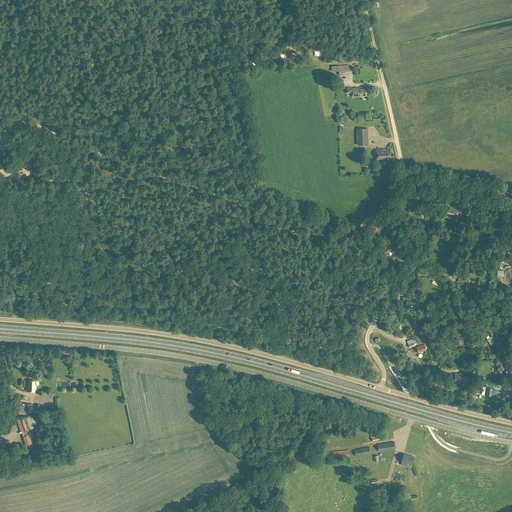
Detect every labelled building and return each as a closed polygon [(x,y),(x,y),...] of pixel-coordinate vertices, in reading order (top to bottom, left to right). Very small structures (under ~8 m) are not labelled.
[(351,68),(349,68),(349,65),(331,66),(332,72),(339,71),(339,76),(345,75),(345,74),(352,73),(351,68)] [(359,89),(352,89),(352,97),(362,97),(362,96),(366,96),(366,89),(359,89)] [(358,145),(368,145),(368,129),(357,129),(358,145)] [(376,150),(376,160),(391,160),(390,149),(376,150)] [(414,202),(412,199),(407,201),(408,205),(409,204),(410,206),(407,207),(410,213),(417,210),(414,202)] [(467,205),(464,204),(461,203),(460,206),(454,204),(453,206),(450,205),(448,212),(456,214),(458,208),(466,210),(467,205)] [(487,236),(479,233),(477,238),(484,242),(487,236)] [(389,244),(390,245),(382,249),(386,255),(389,253),(390,255),(394,253),(393,251),(394,250),(394,251),(397,249),(394,243),(393,243),(393,242),(390,238),(387,240),(389,244)] [(466,285),(466,291),(466,293),(474,294),(474,293),(474,292),(477,292),(477,286),(474,286),(474,285),(466,285)] [(406,301),(406,307),(413,308),(414,301),(413,301),(414,296),(409,295),(409,296),(407,295),(406,298),(405,298),(405,301),(406,301)] [(492,336),(487,340),(492,346),(500,339),(496,334),(496,333),(494,330),(490,333),(492,336)] [(424,345),(416,347),(418,353),(426,351),(424,345)] [(497,359),(496,372),(503,373),(504,360),(497,359)] [(459,374),(455,374),(455,380),(458,380),(458,382),(470,382),(470,377),(463,377),(463,373),(460,373),(460,375),(459,375),(459,374)] [(27,384),(27,391),(35,391),(36,385),(34,385),(35,380),(28,380),(28,384),(27,384)] [(485,395),(492,396),(492,395),(494,395),(494,392),(500,393),(500,390),(493,389),(494,385),(489,384),(489,388),(486,387),(485,395)] [(26,414),(33,414),(33,413),(39,413),(40,404),(36,404),(36,410),(33,410),(33,403),(26,403),(26,405),(19,405),(19,414),(26,414)] [(26,445),(32,443),(29,435),(27,429),(30,428),(26,417),(19,420),(17,421),(21,432),(21,431),(26,445)] [(395,448),(394,442),(378,444),(379,451),(395,448)] [(369,447),(354,450),(356,456),(370,453),(369,447)] [(348,450),(328,452),(329,458),(349,457),(348,450)] [(412,465),(415,457),(404,454),(401,462),(402,462),(402,464),(402,465),(404,466),(405,465),(406,463),(412,465)]
